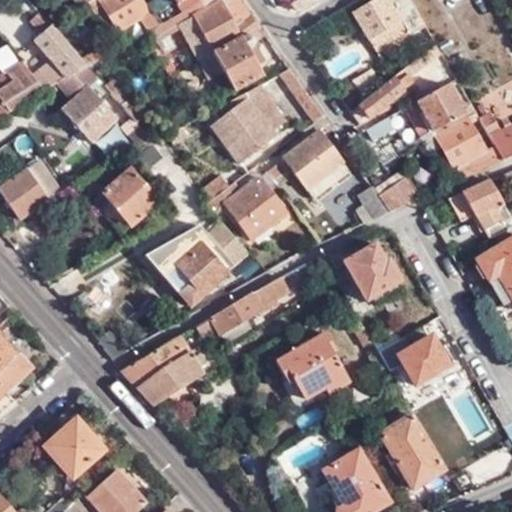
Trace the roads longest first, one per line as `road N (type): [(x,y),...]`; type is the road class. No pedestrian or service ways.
road 1 (residential): [(397,214),(511,419)]
road 2 (tertiary): [(93,368),(220,511)]
road 3 (tertiary): [(0,261),(93,368)]
road 4 (residential): [(93,368),(0,447)]
